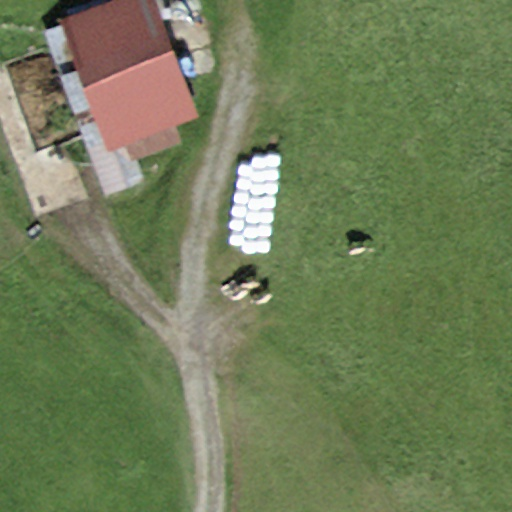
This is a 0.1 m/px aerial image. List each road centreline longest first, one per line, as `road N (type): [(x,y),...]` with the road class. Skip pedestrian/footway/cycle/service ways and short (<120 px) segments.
road 1 (track): [(243,46),(199,245),(195,357),(208,414),(209,511)]
road 2 (track): [(195,357),(116,271),(69,177)]
